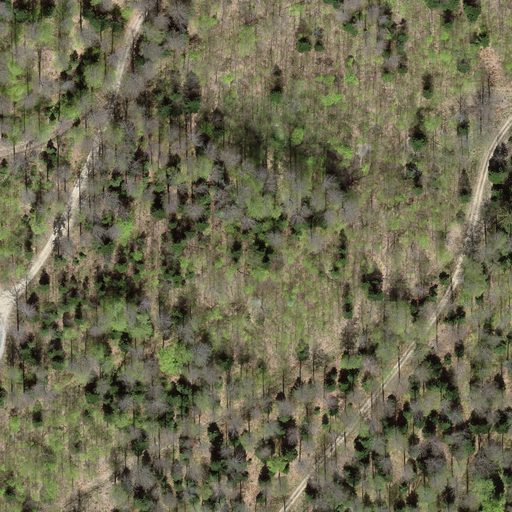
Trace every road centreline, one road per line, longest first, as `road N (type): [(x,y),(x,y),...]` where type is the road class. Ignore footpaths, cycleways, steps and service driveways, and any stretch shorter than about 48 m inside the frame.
road 1 (track): [(511,93),(467,94),(441,105),(388,156),(372,197),(346,229),(289,275),(194,331),(65,386),(0,424)]
road 2 (track): [(466,242),(364,334),(56,511)]
road 3 (track): [(0,302),(32,272),(61,223),(108,120),(136,29),(158,0)]
road 4 (track): [(472,233),(438,312),(281,511)]
road 5 (track): [(108,120),(188,48),(302,0)]
road 6 (track): [(432,511),(511,389)]
road 7 (track): [(0,154),(69,125),(116,83)]
